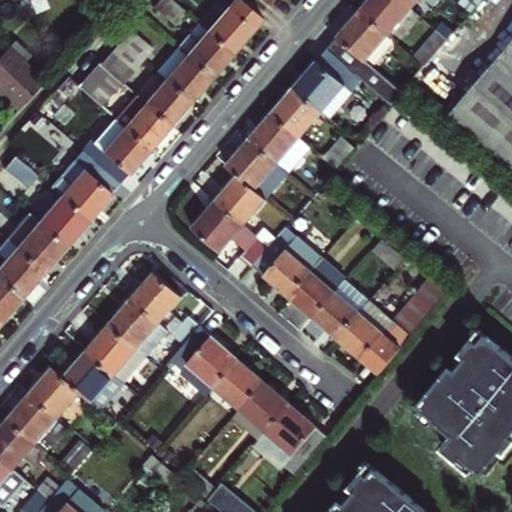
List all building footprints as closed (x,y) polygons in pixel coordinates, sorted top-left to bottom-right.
[(175,0),(158,0),(155,5),(175,22),(186,10),(175,0)] [(225,0),(216,0),(199,21),(233,50),(247,32),(262,16),(244,0),(230,0),(229,3),(225,0)] [(388,34),(410,8),(400,0),(368,0),(360,10),(388,34)] [(400,0),(410,8),(417,0),(429,0),(437,7),(442,0),(400,0)] [(366,60),(388,34),(360,10),(345,28),(327,48),(363,80),(392,105),(400,95),(403,92),(366,60)] [(178,45),(186,52),(212,74),(222,62),(233,50),(199,21),(178,45)] [(448,41),(455,32),(446,23),(438,32),(448,41)] [(121,38),(144,58),(153,47),(130,27),(121,38)] [(436,31),(413,56),(425,66),(448,41),(438,32),(436,31)] [(123,82),(144,58),(121,38),(100,62),(121,81),(123,82)] [(511,41),(450,114),(511,166),(511,41)] [(0,53),(0,64),(31,94),(45,79),(8,45),(0,53)] [(165,76),(186,52),(178,45),(157,69),(165,76)] [(363,80),(327,48),(308,70),(294,86),(322,111),(330,118),(363,80)] [(165,76),(191,98),(202,85),(212,74),(186,52),(165,76)] [(98,60),(77,85),(101,105),(121,81),(100,62),(98,60)] [(0,91),(18,108),(25,100),(31,94),(0,64),(0,91)] [(165,76),(144,101),(170,123),(180,111),(191,98),(165,76)] [(322,111),(294,86),(282,101),(271,113),(299,137),(322,111)] [(116,118),(123,125),(149,147),(159,135),(170,123),(144,101),(136,94),(115,118),(116,118)] [(249,139),(288,172),(310,147),(299,137),(271,113),(260,126),(249,139)] [(103,149),(123,125),(116,118),(95,143),(103,149)] [(149,147),(123,125),(103,149),(95,143),(91,139),(82,149),(119,182),(135,163),(149,147)] [(342,137),(324,158),(336,169),(354,148),(342,137)] [(265,198),(288,172),(249,139),(238,152),(227,165),(239,175),(265,198)] [(82,149),(74,158),(84,166),(73,178),(64,171),(51,186),(60,193),(88,218),(105,198),(119,182),(82,149)] [(26,186),(37,173),(16,155),(5,168),(26,186)] [(84,166),(74,158),(64,171),(73,178),(84,166)] [(265,198),(239,175),(227,189),(216,201),(244,226),(267,199),(265,198)] [(38,220),(66,244),(77,230),(88,218),(60,193),(38,220)] [(257,236),(244,226),(216,201),(205,214),(193,228),(222,252),(234,238),(246,249),(241,255),(253,265),(269,247),(257,236)] [(16,245),(38,220),(28,211),(6,237),(16,245)] [(66,244),(38,220),(16,245),(44,269),(55,256),(66,244)] [(272,281),(290,296),(323,258),(286,226),(276,238),(269,247),(253,265),(272,281)] [(264,228),(257,236),(269,247),(276,238),(264,228)] [(16,245),(6,237),(0,244),(0,248),(8,255),(16,245)] [(382,237),(373,248),(397,270),(405,261),(407,258),(382,237)] [(0,263),(0,277),(21,295),(33,281),(44,269),(16,245),(8,255),(0,263)] [(407,258),(405,261),(418,273),(422,268),(409,257),(407,258)] [(338,289),(346,279),(323,258),(290,296),(300,306),(313,316),(338,289)] [(144,285),(132,298),(161,323),(184,296),(155,272),(144,285)] [(0,320),(11,308),(21,295),(0,277),(0,320)] [(395,321),(371,300),(363,310),(338,338),(359,357),(379,374),(450,292),(432,277),(395,321)] [(346,279),(338,289),(363,310),(371,300),(346,279)] [(363,310),(338,289),(313,316),(325,327),(338,338),(363,310)] [(161,323),(132,298),(120,312),(110,324),(147,357),(170,330),(161,323)] [(185,343),(201,325),(190,315),(174,334),(185,343)] [(147,357),(110,324),(99,337),(87,351),(125,383),(147,357)] [(189,365),(215,387),(240,359),(219,341),(201,325),(185,343),(176,354),(178,356),(167,368),(178,377),(181,374),(189,365)] [(470,333),(463,341),(469,346),(470,345),(475,350),(482,342),(470,333)] [(511,366),(482,342),(475,350),(470,345),(469,346),(460,358),(458,359),(464,363),(453,377),(448,372),(447,373),(416,409),(431,422),(430,423),(431,423),(451,440),(439,454),(454,466),(458,461),(470,472),(481,481),(510,446),(511,445),(505,441),(511,433),(511,432),(511,366)] [(102,409),(125,383),(87,351),(76,363),(65,377),(82,392),(93,401),(102,409)] [(445,372),(447,373),(448,372),(453,377),(464,363),(458,359),(460,358),(458,356),(445,372)] [(241,410),(266,381),(253,370),(240,359),(215,387),(241,410)] [(189,365),(181,374),(207,397),(215,387),(189,365)] [(42,379),(30,393),(60,418),(79,395),(82,392),(65,377),(53,367),(42,379)] [(280,393),(266,381),(241,410),(267,431),(291,403),(280,393)] [(82,392),(79,395),(90,405),(93,401),(82,392)] [(60,418),(30,393),(20,405),(8,419),(38,444),(60,418)] [(296,475),(329,436),(310,420),(291,403),(267,431),(294,455),(285,465),(296,475)] [(431,422),(416,409),(410,417),(426,430),(431,423),(430,423),(431,422)] [(233,418),(259,441),(267,431),(241,410),(233,418)] [(0,427),(0,457),(15,470),(38,444),(8,419),(0,427)] [(259,441),(258,442),(285,465),(294,455),(267,431),(259,441)] [(173,473),(152,455),(141,469),(162,486),(173,473)] [(0,503),(4,507),(27,480),(15,470),(0,457),(0,503)] [(367,458),(360,466),(366,471),(367,470),(372,475),(378,467),(367,458)] [(454,466),(452,468),(465,479),(470,472),(458,461),(454,466)] [(182,478),(208,500),(210,498),(218,489),(192,467),(182,478)] [(432,511),(378,467),(372,475),(367,470),(366,471),(356,483),(355,484),(361,489),(349,502),(344,497),(343,499),(332,511),(432,511)] [(191,492),(178,481),(170,490),(184,501),(191,492)] [(341,497),(343,499),(344,497),(349,502),(361,489),(355,484),(356,483),(354,481),(341,497)] [(50,501),(40,511),(79,511),(69,503),(78,493),(66,483),(50,501)] [(210,498),(227,511),(249,511),(220,486),(218,489),(210,498)] [(23,509),(26,511),(40,511),(50,501),(38,491),(23,509)] [(215,511),(203,501),(193,511),(215,511)] [(104,511),(122,511),(112,503),(104,511)]
